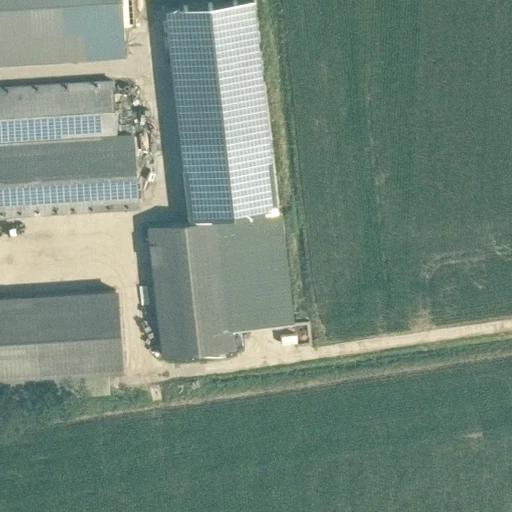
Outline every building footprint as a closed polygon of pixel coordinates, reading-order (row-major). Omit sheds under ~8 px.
[(0,0),(0,62),(122,55),(120,27),(136,25),(134,0),(0,0)] [(256,0),(242,0),(165,9),(188,217),(279,207),(256,0)] [(111,79),(0,85),(0,215),(138,206),(133,130),(114,131),(111,79)] [(145,225),(160,354),(234,345),(232,328),(294,321),(280,209),(145,225)] [(64,225),(86,223),(85,211),(63,213),(64,225)] [(0,395),(105,390),(104,367),(119,367),(115,285),(0,291),(0,395)]
